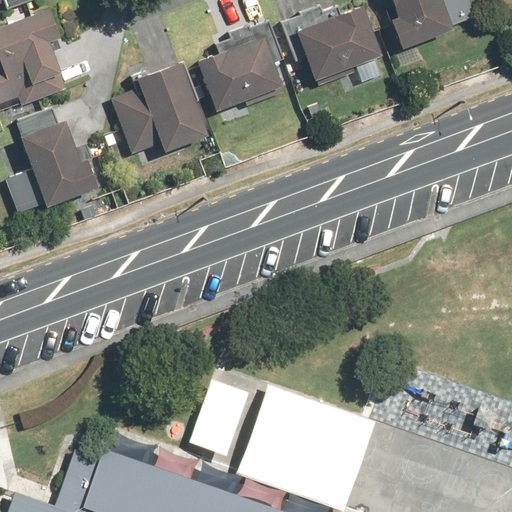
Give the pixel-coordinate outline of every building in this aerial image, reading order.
[(0,0),(0,2),(5,0),(6,0),(12,13),(43,0),(42,0),(0,0)] [(394,0),(402,17),(393,21),(406,50),(481,16),(473,0),(394,0)] [(321,7),(284,21),(299,60),(312,55),(323,84),(391,58),(370,6),(327,23),(321,7)] [(72,42),(57,7),(0,30),(0,47),(7,65),(0,67),(0,112),(29,101),(31,106),(76,87),(59,47),(72,42)] [(291,88),(266,19),(219,37),(224,50),(200,59),(220,114),(291,88)] [(213,137),(187,63),(139,80),(143,90),(117,99),(136,151),(159,142),(163,154),(213,137)] [(83,140),(90,137),(80,104),(18,124),(32,167),(10,174),(23,215),(107,189),(97,158),(89,160),(83,140)] [(337,511),(370,420),(262,382),(229,475),(334,511),(337,511)] [(284,511),(99,445),(91,467),(62,457),(44,506),(15,496),(9,511),(284,511)]
